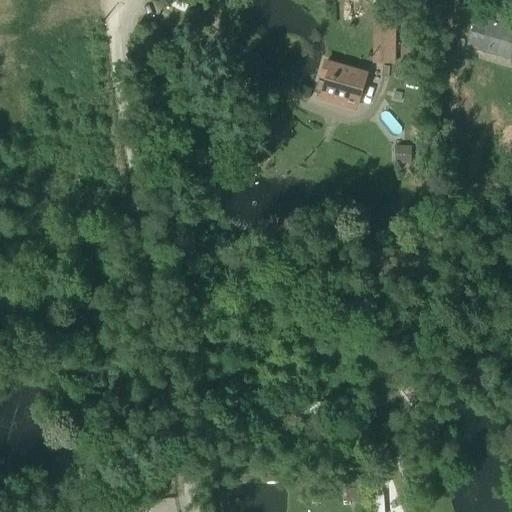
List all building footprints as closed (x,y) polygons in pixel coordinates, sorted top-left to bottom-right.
[(382,17),(391,8),(382,0),(371,0),(368,4),(382,17)] [(466,49),(511,62),(511,60),(511,17),(497,14),(495,23),(475,17),(466,49)] [(374,64),(396,64),(396,22),(374,22),(374,64)] [(446,58),(459,62),(465,45),(451,41),(446,58)] [(320,102),(356,112),(367,72),(325,61),(321,77),(327,79),(320,102)] [(25,146),(15,173),(60,189),(64,190),(74,164),(73,164),(75,159),(42,147),(40,151),(25,146)] [(300,415),(336,415),(336,404),(300,403),(300,415)] [(311,469),(324,466),(317,444),(305,447),(311,469)] [(114,478),(118,500),(159,493),(155,470),(114,478)] [(359,501),(370,500),(368,478),(358,479),(345,479),(345,480),(336,480),(336,489),(339,489),(338,499),(346,499),(346,502),(359,502),(359,501)]
